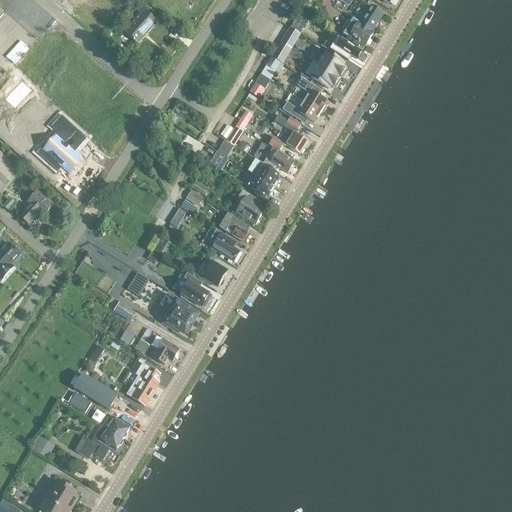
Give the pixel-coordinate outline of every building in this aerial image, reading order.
[(373,31),(383,13),(372,7),(361,25),(354,20),(345,35),(366,47),(375,32),(373,31)] [(139,44),(158,22),(145,11),(126,33),(139,44)] [(291,50),(300,35),(290,29),(283,40),(281,44),(291,50)] [(357,63),(362,55),(363,53),(356,48),(354,50),(336,39),(331,48),(357,63)] [(283,64),(291,50),(281,44),(278,49),(273,57),(283,64)] [(313,62),(313,63),(340,79),(341,78),(343,79),(347,72),(345,71),(346,69),(343,67),(344,64),(321,49),(313,62)] [(272,58),(261,75),(271,81),(276,73),(275,72),(281,63),(272,58)] [(313,63),(305,76),(328,90),(330,87),(334,89),(335,87),(337,88),(341,82),(339,81),(340,79),(313,63)] [(271,81),(261,75),(250,93),(260,99),(271,81)] [(309,94),(304,101),(322,112),(329,102),(314,92),(316,88),(303,80),(298,87),(309,94)] [(19,95),(27,86),(22,81),(5,100),(15,108),(23,99),(19,95)] [(255,114),(263,102),(256,97),(248,109),(255,114)] [(322,112),(304,101),(299,110),(288,104),(284,111),(298,119),(301,114),(316,123),(322,112)] [(248,126),(254,117),(246,112),(240,121),(248,126)] [(301,125),(290,118),(281,113),(279,117),(279,116),(275,123),(288,130),(285,136),(305,148),(309,141),(300,136),(301,133),(297,131),(301,125)] [(234,147),(244,133),(236,128),(227,142),(234,147)] [(273,139),(269,146),(279,152),(283,145),(300,155),(305,148),(285,136),(280,143),(273,139)] [(45,157),(70,177),(81,162),(56,142),(45,157)] [(291,160),(279,152),(263,143),(254,159),(256,161),(264,165),(275,172),(278,167),(289,174),(290,171),(293,170),(293,167),(295,163),(291,160)] [(23,172),(0,150),(0,194),(2,196),(23,172)] [(274,176),(276,173),(275,172),(264,165),(256,161),(249,172),(254,175),(275,189),(276,188),(278,188),(279,185),(278,184),(280,180),(274,176)] [(275,189),(254,175),(249,172),(242,184),(247,187),(261,196),(263,193),(270,197),(272,193),(274,193),(276,191),(275,189)] [(209,191),(195,183),(192,188),(205,197),(209,191)] [(45,216),(54,205),(38,191),(28,202),(31,204),(20,216),(29,224),(40,211),(45,216)] [(255,225),(265,210),(259,206),(262,203),(243,191),(231,210),(255,225)] [(192,192),(188,199),(198,206),(202,199),(192,192)] [(186,202),(182,208),(192,214),(196,208),(186,202)] [(171,224),(177,228),(186,214),(180,210),(171,224)] [(249,227),(229,215),(221,228),(246,244),(251,235),(246,232),(249,227)] [(244,247),(222,234),(213,229),(202,248),(205,250),(209,253),(212,249),(234,262),(241,252),(232,246),(234,242),(243,248),(244,247)] [(165,261),(166,259),(167,260),(175,245),(163,238),(155,252),(155,253),(154,254),(165,261)] [(9,243),(0,253),(0,278),(2,281),(14,267),(12,265),(21,255),(9,243)] [(213,263),(203,279),(218,288),(228,272),(213,263)] [(203,284),(187,275),(184,273),(174,290),(181,295),(202,307),(210,294),(197,287),(199,282),(203,284)] [(138,275),(135,280),(145,286),(149,281),(138,275)] [(192,315),(195,311),(169,295),(162,307),(166,309),(160,319),(185,334),(186,333),(188,334),(194,325),(192,324),(196,317),(192,315)] [(130,322),(136,313),(120,303),(114,313),(130,322)] [(173,362),(181,350),(165,341),(164,342),(160,339),(161,337),(148,329),(135,350),(148,358),(154,348),(159,351),(154,359),(166,366),(169,360),(173,362)] [(127,330),(121,340),(131,345),(136,336),(127,330)] [(96,364),(105,350),(98,346),(90,360),(96,364)] [(161,375),(143,364),(136,375),(138,377),(129,392),(135,396),(140,388),(152,396),(157,388),(154,386),(161,375)] [(83,376),(75,390),(83,395),(88,398),(109,410),(118,396),(83,376)] [(135,396),(129,392),(127,396),(145,407),(152,396),(140,388),(135,396)] [(92,404),(86,400),(88,398),(83,395),(81,397),(75,394),(68,404),(85,414),(92,404)] [(112,418),(111,418),(102,413),(96,423),(124,440),(131,428),(116,418),(115,420),(112,418)] [(124,440),(96,423),(86,439),(84,438),(75,452),(79,454),(89,460),(93,454),(104,461),(111,449),(116,452),(124,440)] [(50,457),(56,444),(41,437),(35,450),(50,457)] [(85,475),(89,469),(79,463),(75,469),(85,475)] [(57,481),(40,509),(45,511),(70,511),(78,500),(73,497),(75,492),(57,481)] [(0,506),(0,511),(22,511),(23,511),(4,500),(0,506)]
